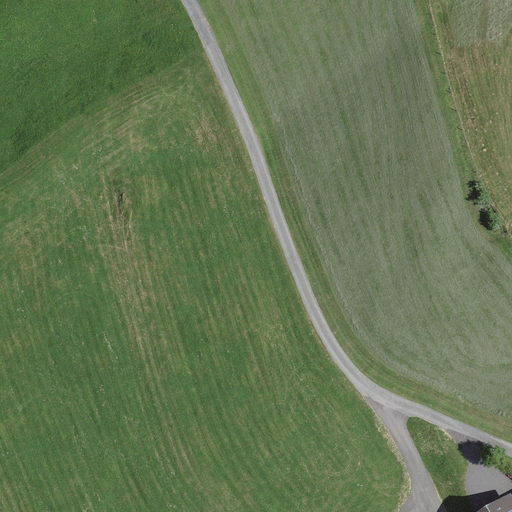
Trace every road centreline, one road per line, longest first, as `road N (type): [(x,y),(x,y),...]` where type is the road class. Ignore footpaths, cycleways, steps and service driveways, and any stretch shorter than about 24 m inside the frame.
road 1 (unclassified): [(189,0),(327,336),(386,403)]
road 2 (unclassified): [(386,403),(511,452)]
road 3 (unclassified): [(386,403),(440,511)]
